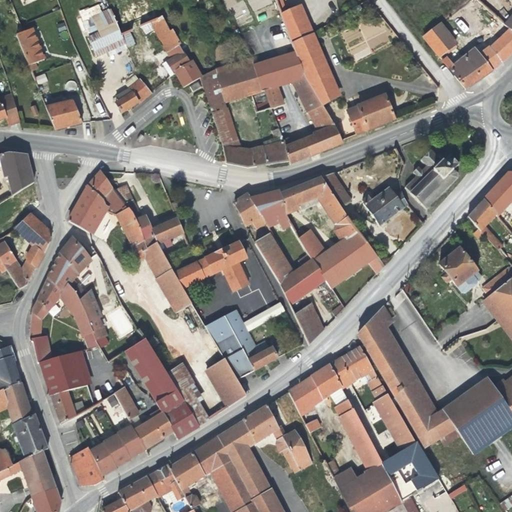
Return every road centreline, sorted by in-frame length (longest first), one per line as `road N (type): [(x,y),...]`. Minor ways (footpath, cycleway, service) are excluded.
road 1 (secondary): [(80,510),(306,363),(488,172),(506,140)]
road 2 (tertiary): [(204,170),(288,177),(466,109)]
road 3 (residential): [(15,324),(80,510)]
road 4 (residential): [(204,170),(184,94),(175,91),(116,136),(109,152)]
road 5 (unclassified): [(379,0),(466,109)]
road 6 (residential): [(55,212),(60,235),(15,324)]
